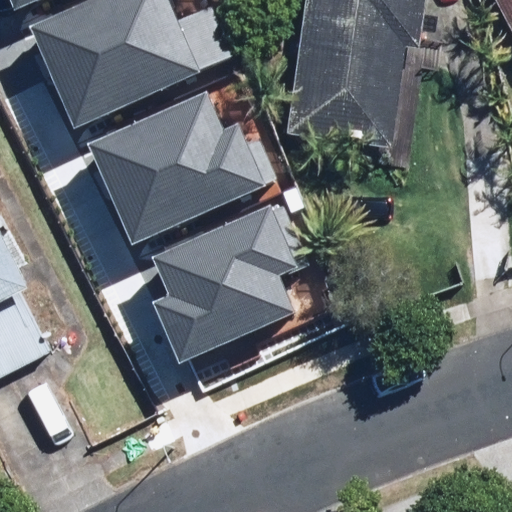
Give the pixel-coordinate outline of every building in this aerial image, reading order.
[(1,0),(20,44),(128,0),(1,0)] [(427,0),(306,0),(291,137),(395,148),(405,50),(422,51),(427,0)] [(511,0),(499,0),(511,25),(511,0)] [(43,63),(81,160),(201,113),(163,16),(43,63)] [(91,181),(135,286),(273,229),(247,166),(224,175),(207,133),(91,181)] [(0,229),(0,375),(45,353),(16,296),(30,289),(0,229)] [(159,344),(183,403),(301,356),(286,320),(304,313),(276,246),(159,292),(177,337),(159,344)]
